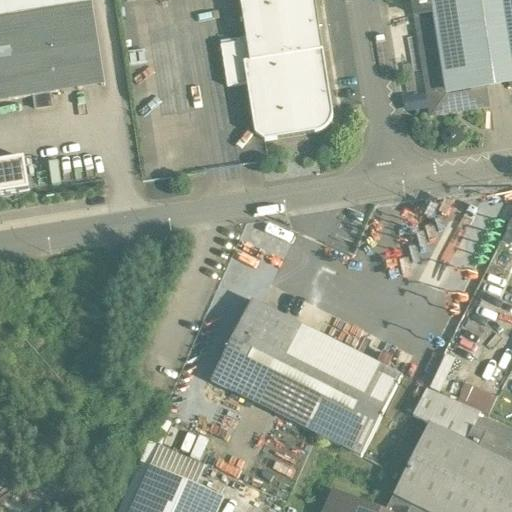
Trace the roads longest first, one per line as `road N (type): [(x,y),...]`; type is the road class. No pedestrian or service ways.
road 1 (unclassified): [(0,246),(393,181)]
road 2 (unclassified): [(364,0),(393,181)]
road 3 (unclassified): [(393,181),(511,162)]
